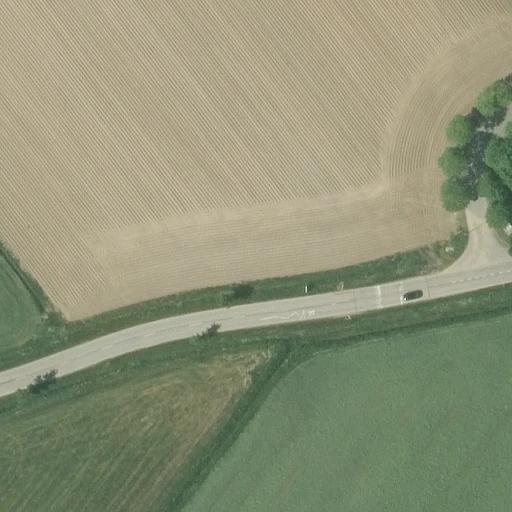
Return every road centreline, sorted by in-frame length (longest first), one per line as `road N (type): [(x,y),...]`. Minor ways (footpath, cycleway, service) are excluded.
road 1 (tertiary): [(0,383),(121,340),(488,278)]
road 2 (unclassified): [(488,278),(469,181),(474,146),(511,116)]
